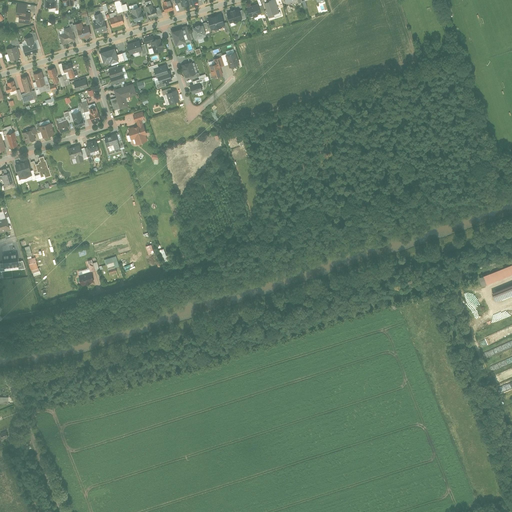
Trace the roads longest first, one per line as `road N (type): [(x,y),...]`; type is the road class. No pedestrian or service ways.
road 1 (track): [(511,157),(222,256),(0,319)]
road 2 (unclassified): [(9,381),(511,225)]
road 3 (residential): [(0,160),(112,125),(87,46)]
road 4 (residential): [(162,22),(191,118),(233,80)]
road 5 (unclassified): [(9,381),(62,511)]
